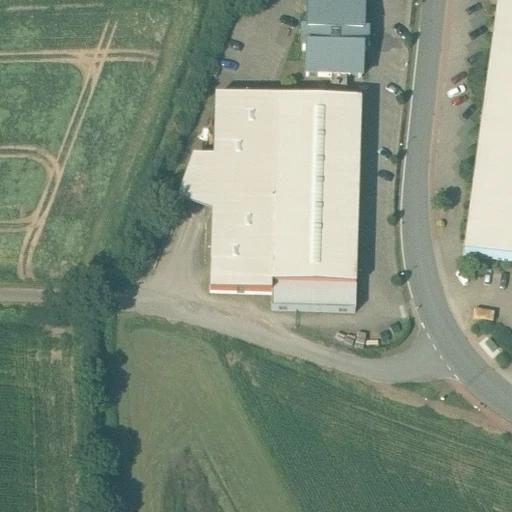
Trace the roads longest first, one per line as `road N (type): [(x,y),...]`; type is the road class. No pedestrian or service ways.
road 1 (unclassified): [(0,296),(179,312),(367,368),(406,370),(451,350)]
road 2 (secondary): [(451,350),(415,244),(432,0)]
